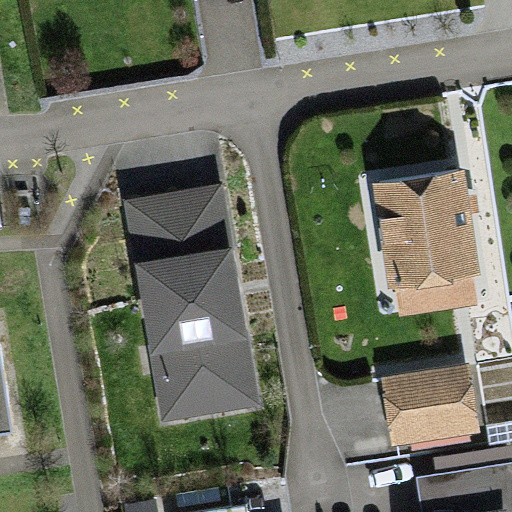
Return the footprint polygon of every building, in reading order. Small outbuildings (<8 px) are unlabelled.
[(476,287),(460,172),(365,185),(381,300),(476,287)] [(127,200),(159,422),(256,408),(224,186),(127,200)] [(486,427),(476,363),(386,375),(395,439),(486,427)] [(0,511),(0,434),(8,433),(0,376),(0,511)] [(511,511),(511,461),(418,474),(423,511),(511,511)]
